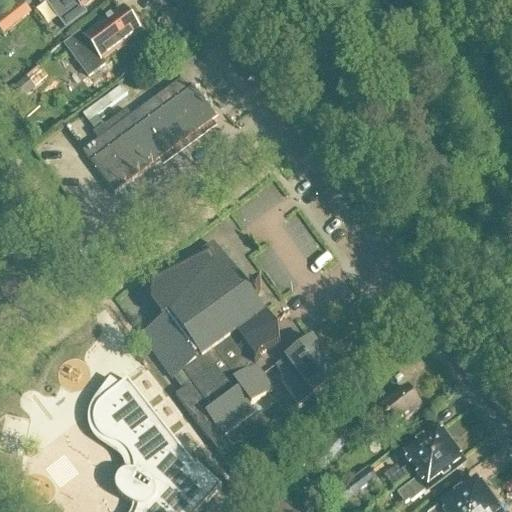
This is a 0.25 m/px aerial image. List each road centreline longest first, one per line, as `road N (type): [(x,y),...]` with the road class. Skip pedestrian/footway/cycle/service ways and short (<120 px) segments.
road 1 (tertiary): [(511,431),(281,116)]
road 2 (residential): [(89,260),(281,116)]
road 3 (residential): [(89,260),(0,146)]
road 4 (tertiary): [(281,116),(195,0)]
